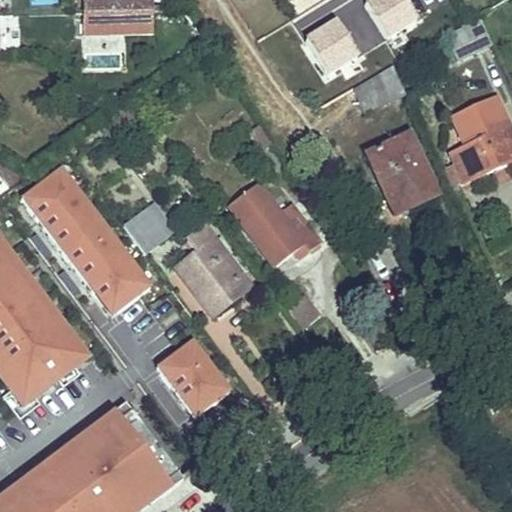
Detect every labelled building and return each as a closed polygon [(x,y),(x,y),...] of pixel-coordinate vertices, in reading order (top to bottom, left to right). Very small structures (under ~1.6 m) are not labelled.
[(83,0),(84,15),(149,15),(148,0),(83,0)] [(338,4),(334,6),(356,57),(379,47),(360,3),(341,11),(338,4)] [(84,35),(149,35),(149,15),(84,15),(84,35)] [(459,20),(432,36),(441,50),(455,41),(463,54),(479,43),(466,15),(459,20)] [(455,41),(441,50),(450,63),(463,54),(455,41)] [(345,116),(386,96),(374,72),(336,96),(345,116)] [(110,138),(137,116),(127,102),(99,124),(110,138)] [(306,115),(295,121),(304,136),(315,130),(306,115)] [(275,180),(286,172),(258,130),(247,138),(275,180)] [(464,197),(511,172),(511,138),(509,132),(471,152),(474,160),(452,172),(464,197)] [(424,200),(395,140),(354,159),(378,209),(393,202),(398,213),(424,200)] [(77,194),(60,171),(20,202),(92,296),(97,292),(115,316),(150,289),(131,264),(126,267),(113,250),(118,247),(117,246),(113,250),(100,233),(104,229),(104,228),(99,232),(86,215),(90,211),(90,210),(85,214),(72,197),(77,194)] [(257,187),(228,209),(274,270),(303,247),(308,254),(318,245),(293,212),(282,220),(257,187)] [(85,214),(90,210),(77,194),(72,197),(85,214)] [(393,202),(378,209),(383,220),(398,213),(393,202)] [(174,235),(153,207),(123,230),(145,258),(174,235)] [(104,228),(90,211),(86,215),(99,232),(104,228)] [(117,246),(104,229),(100,233),(113,250),(117,246)] [(209,246),(215,242),(205,229),(186,244),(195,256),(174,272),(207,315),(225,301),(229,306),(251,289),(226,256),(220,261),(209,246)] [(131,264),(118,247),(113,250),(126,267),(131,264)] [(0,248),(0,258),(57,334),(62,330),(0,248)] [(0,383),(9,395),(20,410),(32,401),(55,384),(72,371),(86,361),(62,330),(57,334),(0,258),(0,373),(2,376),(0,377),(0,383)] [(299,332),(319,322),(308,300),(288,309),(299,332)] [(225,301),(207,315),(210,320),(229,306),(225,301)] [(230,393),(191,343),(173,358),(176,362),(160,375),(191,416),(207,403),(211,407),(230,393)] [(156,370),(160,375),(176,362),(173,358),(156,370)] [(72,371),(55,384),(61,391),(78,378),(72,371)] [(20,410),(9,395),(1,402),(18,424),(37,409),(32,401),(20,410)] [(207,403),(191,416),(194,420),(211,407),(207,403)] [(110,429),(129,414),(124,407),(82,439),(88,446),(110,429)] [(176,476),(178,475),(131,413),(110,429),(157,491),(176,476)] [(110,502),(118,511),(128,511),(135,507),(157,491),(110,429),(88,446),(75,456),(77,459),(95,483),(103,477),(117,497),(110,502)] [(51,478),(77,459),(75,456),(69,448),(43,469),(48,476),(49,475),(51,478)] [(118,511),(110,502),(117,497),(103,477),(95,483),(77,459),(51,478),(49,475),(48,476),(0,511),(118,511)] [(143,511),(182,483),(176,476),(157,491),(135,507),(137,511),(143,511)]
